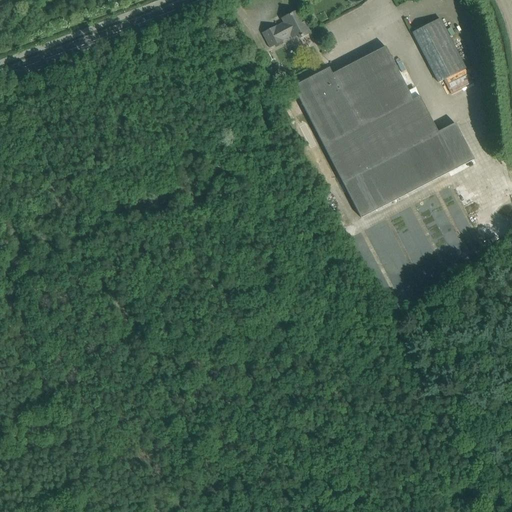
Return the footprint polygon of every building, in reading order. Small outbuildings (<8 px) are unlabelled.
[(263,34),(270,47),(283,41),(282,40),(291,36),(297,33),(300,38),(310,33),(298,11),(282,19),(284,23),(276,28),(276,27),(263,34)] [(412,33),(438,83),(466,68),(439,18),(412,33)] [(329,68),(293,87),(298,96),(342,183),(361,218),(474,160),(456,125),(438,133),(419,97),(413,100),(390,56),(386,47),(332,74),(329,68)] [(283,75),(277,64),(267,69),(272,80),(283,75)] [(469,182),(458,187),(464,202),(475,198),(469,182)]
